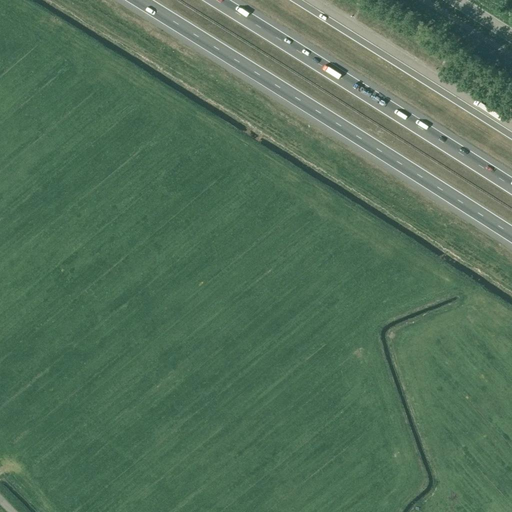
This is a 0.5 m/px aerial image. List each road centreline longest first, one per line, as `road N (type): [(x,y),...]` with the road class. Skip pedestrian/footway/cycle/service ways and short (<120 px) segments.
road 1 (motorway): [(135,0),(511,236)]
road 2 (motorway): [(511,188),(213,0)]
